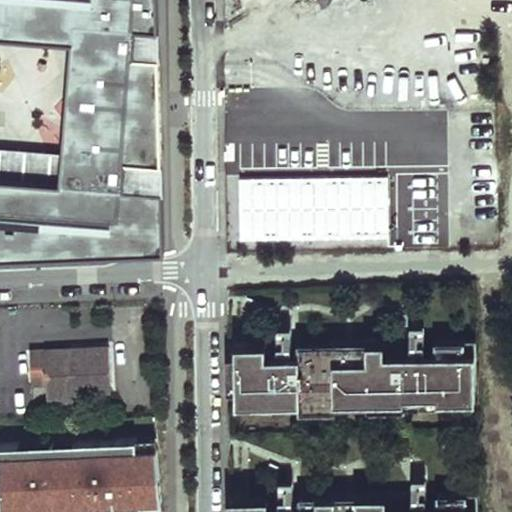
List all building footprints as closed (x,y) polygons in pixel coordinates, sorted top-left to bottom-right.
[(0,0),(0,21),(82,30),(64,212),(0,205),(0,263),(160,260),(158,200),(121,196),(124,169),(128,170),(138,63),(135,63),(137,36),(141,36),(144,0),(139,0),(0,0)] [(158,200),(157,0),(139,0),(144,0),(141,36),(137,36),(135,63),(138,63),(128,170),(124,169),(121,196),(158,200)] [(0,40),(60,46),(50,158),(0,153),(0,205),(64,212),(82,30),(0,21),(0,40)] [(390,174),(240,175),(240,239),(391,238),(390,174)] [(475,335),(434,336),(434,349),(465,348),(466,384),(476,383),(475,335)] [(297,351),(226,352),(227,387),(236,387),(264,387),(264,395),(370,392),(370,398),(404,397),(404,392),(438,391),(438,384),(466,384),(465,348),(434,349),(404,349),(403,337),(365,337),(366,350),(335,350),(334,338),(297,339),(297,351)] [(365,337),(334,338),(335,350),(366,350),(365,337)] [(87,388),(113,387),(112,344),(33,347),(34,379),(49,379),(50,389),(87,388)] [(236,387),(236,395),(264,395),(264,387),(236,387)] [(50,389),(50,397),(87,396),(87,388),(50,389)] [(370,410),(404,410),(404,397),(370,398),(370,392),(264,395),(264,407),(301,407),(301,404),(370,402),(370,410)] [(158,440),(157,430),(137,431),(138,441),(158,440)] [(163,493),(158,440),(138,441),(137,431),(75,434),(75,440),(20,442),(19,436),(0,436),(0,501),(3,501),(3,511),(5,511),(28,510),(70,509),(79,508),(79,511),(134,511),(134,505),(133,495),(163,493)] [(75,440),(75,434),(19,436),(20,442),(75,440)] [(478,511),(478,489),(437,490),(437,502),(468,501),(468,511),(478,511)] [(300,504),(229,506),(229,511),(468,511),(468,501),(437,502),(407,502),(406,490),(368,491),(369,503),(338,504),(337,491),(300,492),(300,504)] [(368,491),(337,491),(338,504),(369,503),(368,491)] [(163,493),(133,495),(134,505),(164,503),(163,493)]
